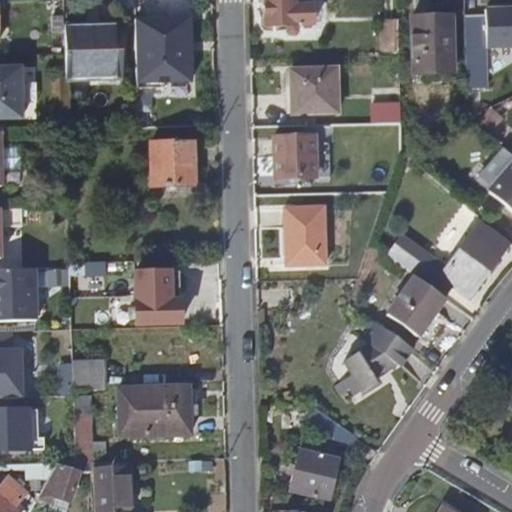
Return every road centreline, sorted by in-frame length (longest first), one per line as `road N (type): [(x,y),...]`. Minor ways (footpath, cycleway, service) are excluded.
road 1 (residential): [(230,0),(244,511)]
road 2 (residential): [(413,439),(511,303)]
